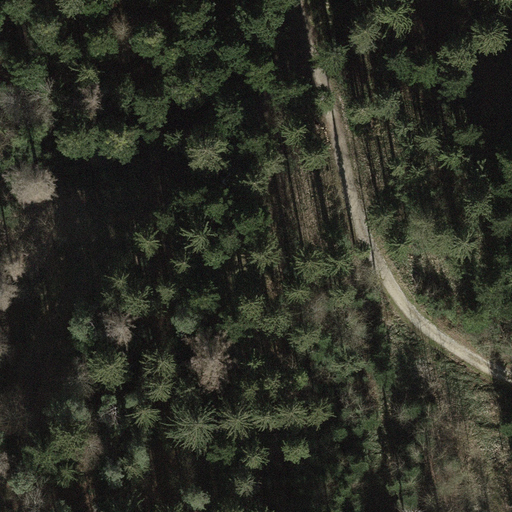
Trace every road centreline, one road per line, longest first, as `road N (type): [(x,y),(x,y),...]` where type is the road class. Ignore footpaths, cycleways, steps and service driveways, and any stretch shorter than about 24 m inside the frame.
road 1 (track): [(28,511),(26,456),(50,320),(99,260),(188,192),(309,52)]
road 2 (track): [(292,0),(379,279),(511,387)]
